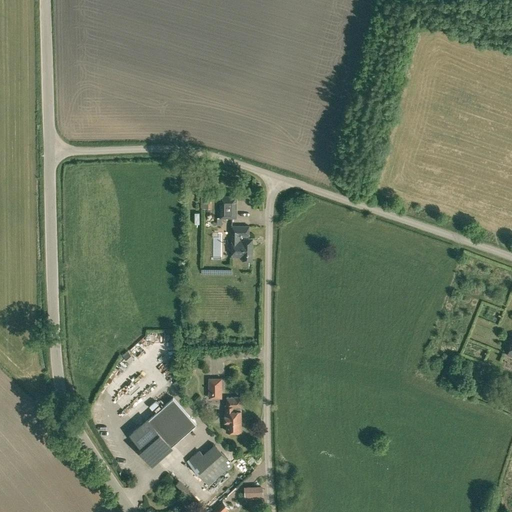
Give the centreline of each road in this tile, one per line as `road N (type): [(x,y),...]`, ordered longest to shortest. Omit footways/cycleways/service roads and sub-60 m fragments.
road 1 (tertiary): [(130,511),(62,409),(47,153)]
road 2 (unclassified): [(271,511),(267,210),(275,179)]
road 3 (unclassified): [(511,258),(275,179)]
road 4 (unclassified): [(275,179),(173,149),(47,153)]
road 5 (tertiary): [(47,153),(44,0)]
